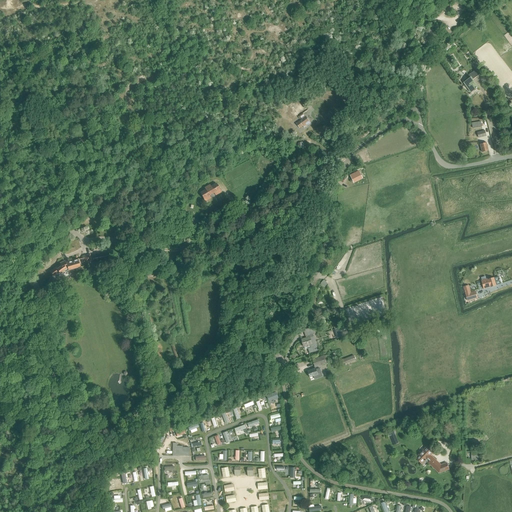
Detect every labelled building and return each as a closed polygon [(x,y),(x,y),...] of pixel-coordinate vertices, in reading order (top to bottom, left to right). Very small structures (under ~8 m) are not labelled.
[(467,78),(462,81),(471,93),(478,88),(472,80),(479,75),(476,70),(466,77),(467,78)] [(302,119),(296,124),(299,128),(303,126),(304,128),(310,123),(306,117),(305,117),(304,116),(301,118),(302,119)] [(480,145),(482,152),(488,151),(486,143),(480,145)] [(354,174),(350,176),(353,181),(358,178),(358,177),(361,176),(359,172),(356,173),(356,172),(354,174)] [(201,193),(201,192),(200,193),(205,202),(210,198),(209,196),(219,190),(216,184),(211,187),(209,185),(204,188),(205,190),(201,193)] [(90,255),(84,257),(84,258),(81,259),(82,263),(85,262),(85,263),(91,261),(90,255)] [(60,274),(67,269),(68,271),(82,266),(82,265),(80,266),(79,262),(80,262),(79,260),(65,264),(64,262),(60,264),(60,265),(55,267),(55,268),(50,272),(53,277),(59,273),(60,274)] [(144,271),(144,273),(145,272),(146,278),(153,276),(152,271),(151,271),(150,269),(144,271)] [(481,278),(482,281),(481,281),(484,289),(496,285),(495,285),(494,278),(488,280),(488,279),(486,280),(485,277),(481,278)] [(470,293),(466,294),(467,301),(477,298),(475,292),(470,293)] [(334,327),(334,329),(333,330),(336,339),(350,334),(347,323),(334,327)] [(313,334),(314,334),(312,328),(303,330),(306,339),(302,340),(304,346),(305,350),(308,349),(309,353),(318,351),(313,334)] [(355,360),(354,355),(342,360),(343,364),(355,360)] [(326,364),(324,356),(312,360),(312,359),(310,360),(311,363),(313,362),(315,368),(326,364)] [(323,377),(320,368),(316,369),(315,368),(307,371),(310,378),(313,376),(315,380),(323,377)] [(226,424),(230,422),(225,412),(222,413),(226,424)] [(197,430),(196,428),(199,427),(197,423),(188,427),(191,433),(197,430)] [(460,461),(466,464),(471,464),(470,459),(466,459),(466,457),(465,445),(471,444),(471,440),(462,441),(462,452),(460,452),(460,461)] [(177,443),(172,443),(172,456),(189,456),(189,448),(182,447),(182,446),(176,446),(177,443)] [(426,461),(439,473),(449,469),(446,463),(441,465),(430,455),(432,453),(426,447),(415,458),(422,464),(425,461),(426,461)] [(479,450),(471,451),(471,460),(478,460),(478,454),(480,454),(479,450)] [(228,466),(221,468),(223,477),(230,476),(228,466)] [(123,502),(123,496),(120,496),(120,492),(111,492),(111,502),(123,502)] [(226,496),(227,503),(237,501),(236,494),(226,496)]
